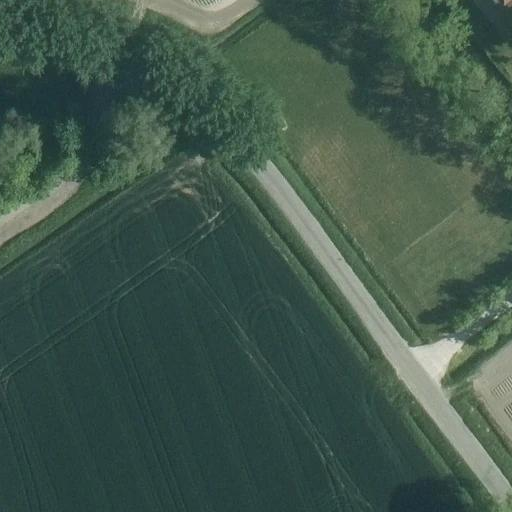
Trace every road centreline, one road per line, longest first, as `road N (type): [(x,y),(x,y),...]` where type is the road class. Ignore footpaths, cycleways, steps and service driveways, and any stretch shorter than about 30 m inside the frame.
road 1 (unclassified): [(413,374),(223,142),(169,94),(84,52),(0,36)]
road 2 (unclassified): [(511,509),(413,374)]
road 3 (unclassified): [(413,374),(511,300)]
